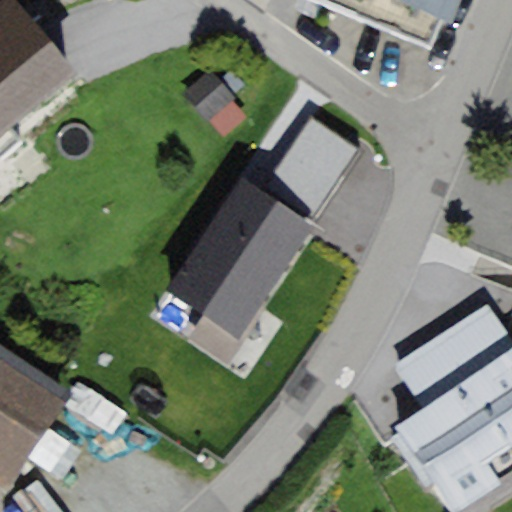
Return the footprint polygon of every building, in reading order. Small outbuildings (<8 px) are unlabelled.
[(0,0),(0,128),(73,72),(16,0),(0,0)] [(453,0),(332,0),(425,38),(435,14),(446,18),(453,0)] [(209,71),(185,92),(207,117),(231,96),(209,71)] [(251,181),(313,221),(359,148),(311,117),(274,176),(260,167),(251,181)] [(242,175),(169,288),(239,334),(313,221),(251,181),(242,175)] [(511,343),(485,303),(394,365),(422,406),(396,423),(455,511),(476,511),(511,488),(511,343)] [(66,389),(0,345),(0,477),(6,482),(66,389)]
